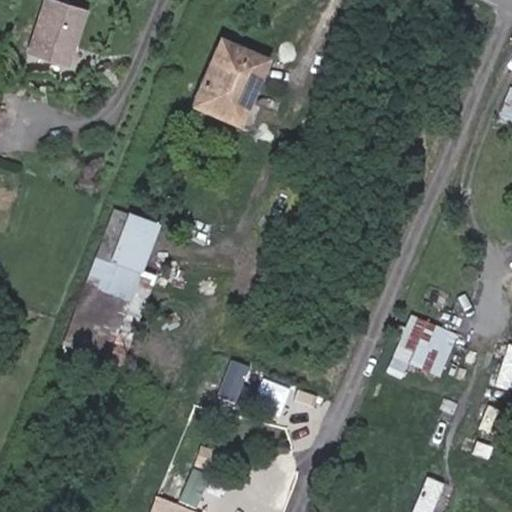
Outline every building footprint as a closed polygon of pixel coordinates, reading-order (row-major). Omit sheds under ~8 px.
[(70,69),(88,11),(55,0),(45,0),(26,55),(70,69)] [(239,128),(265,64),(222,45),(196,110),(239,128)] [(259,187),(268,167),(240,155),(232,174),(259,187)] [(135,211),(116,259),(150,272),(169,225),(135,211)] [(388,370),(406,377),(412,363),(443,375),(461,331),(412,311),(388,370)] [(511,341),(510,341),(501,383),(511,385),(511,341)] [(416,511),(438,511),(447,480),(426,474),(416,511)]
